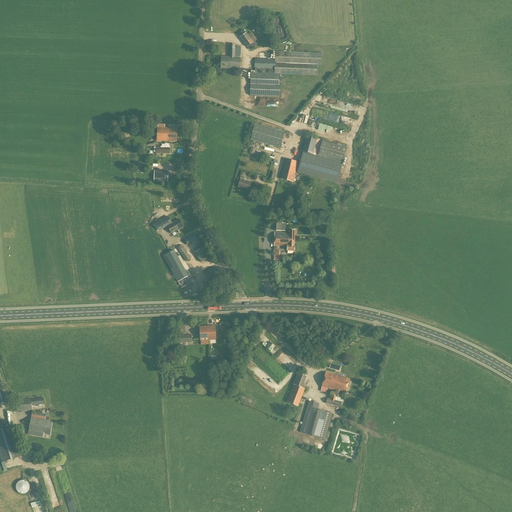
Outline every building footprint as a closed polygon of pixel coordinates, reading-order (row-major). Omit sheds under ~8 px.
[(247,47),(250,50),(255,46),(253,43),(257,40),(250,30),(246,33),(244,30),(238,34),(240,37),(247,47)] [(230,44),(229,57),(221,57),(221,68),(240,69),(240,58),(241,47),(235,47),(235,44),(230,44)] [(275,74),(310,75),(317,76),(317,65),(321,65),(321,53),(275,52),(275,60),(255,59),(255,68),(256,68),(256,73),(251,73),(250,95),(279,97),(280,81),(274,81),(275,74)] [(284,132),(255,124),(251,140),(280,148),(284,132)] [(157,141),(165,141),(170,141),(177,142),(177,129),(157,128),(157,141)] [(347,147),(308,136),(307,140),(308,140),(305,148),(304,148),(303,153),(304,153),(299,173),(337,183),(342,164),(342,163),(347,147)] [(170,154),(170,141),(165,141),(165,144),(162,144),(162,146),(160,146),(160,147),(154,147),(154,152),(156,152),(156,153),(170,154)] [(297,172),(300,163),(298,163),(298,162),(285,158),(280,178),(294,182),(295,175),(296,172),(297,172)] [(154,182),(167,182),(168,172),(154,171),(154,182)] [(249,190),(251,183),(240,179),(238,187),(249,190)] [(172,223),(169,216),(159,222),(163,228),(167,226),(172,223)] [(171,233),(183,227),(179,219),(172,223),(167,226),(171,233)] [(274,220),(273,230),(286,231),(286,223),(282,223),(282,220),(274,220)] [(275,233),(274,240),(294,240),(295,230),(289,230),(289,233),(275,233)] [(197,233),(185,238),(187,243),(199,239),(197,233)] [(294,240),(274,240),(274,246),(288,246),(287,251),(294,251),(294,240)] [(186,261),(191,258),(182,245),(177,248),(186,261)] [(201,263),(207,259),(201,248),(194,252),(201,263)] [(188,276),(174,250),(163,256),(178,282),(188,276)] [(209,282),(218,276),(213,267),(203,274),(209,282)] [(208,340),(216,340),(215,326),(204,327),(204,333),(207,332),(207,333),(208,340)] [(204,333),(204,327),(200,327),(200,341),(208,340),(207,333),(207,332),(204,333)] [(187,343),(192,342),(192,335),(179,336),(179,343),(182,343),(182,346),(187,346),(187,343)] [(267,340),(262,345),(271,353),(276,348),(269,342),(270,342),(267,340)] [(280,352),(276,357),(285,363),(288,359),(280,352)] [(293,384),(302,388),(307,376),(297,373),(293,384)] [(322,387),(334,390),(331,399),(327,398),(326,403),(341,407),(342,402),(335,400),(336,397),(339,397),(340,392),(345,393),(349,379),(326,373),(322,387)] [(305,389),(302,388),(293,384),(286,402),(298,406),(305,389)] [(32,406),(44,404),(43,397),(17,401),(18,412),(33,410),(32,406)] [(325,439),(332,413),(318,409),(319,404),(309,401),(299,432),(325,439)] [(50,435),(52,422),(45,420),(46,414),(32,412),(28,434),(41,437),(42,433),(50,435)] [(0,459),(1,463),(22,456),(12,426),(0,429),(0,459)] [(24,480),(22,480),(20,481),(18,482),(16,484),(16,487),(16,489),(17,491),(19,493),(21,494),(23,494),(26,493),(27,492),(29,490),(29,488),(29,485),(28,483),(27,481),(24,480)]
